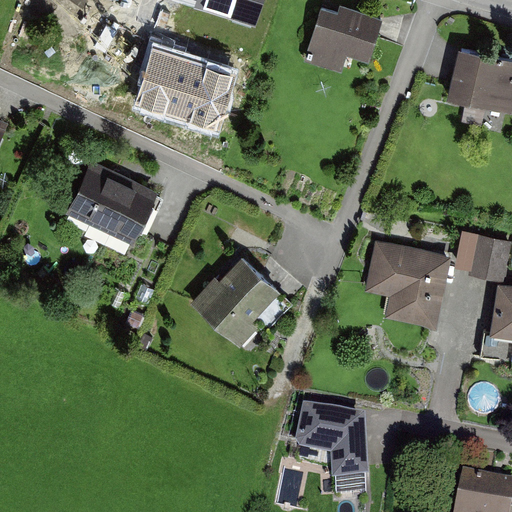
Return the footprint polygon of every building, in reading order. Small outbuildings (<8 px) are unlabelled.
[(169,0),(255,28),(264,0),(169,0)] [(340,16),(320,10),(305,63),(342,74),(346,59),(372,66),(385,18),(343,6),(340,16)] [(218,133),(236,74),(154,49),(136,107),(218,133)] [(511,58),(461,49),(452,96),(511,108),(511,58)] [(67,212),(133,243),(159,188),(92,158),(67,212)] [(511,238),(468,230),(461,266),(505,274),(511,238)] [(450,255),(378,243),(370,293),(393,297),(389,318),(438,326),(450,255)] [(212,274),(192,295),(239,340),(256,323),(249,316),(278,287),(242,252),(216,278),(212,274)] [(511,282),(503,281),(495,331),(511,333),(511,282)] [(366,480),(369,480),(365,419),(304,406),(296,444),(301,450),(331,457),(332,482),(336,482),(366,480)] [(511,511),(511,484),(463,476),(456,511),(511,511)] [(366,480),(336,482),(337,495),(367,493),(366,480)]
